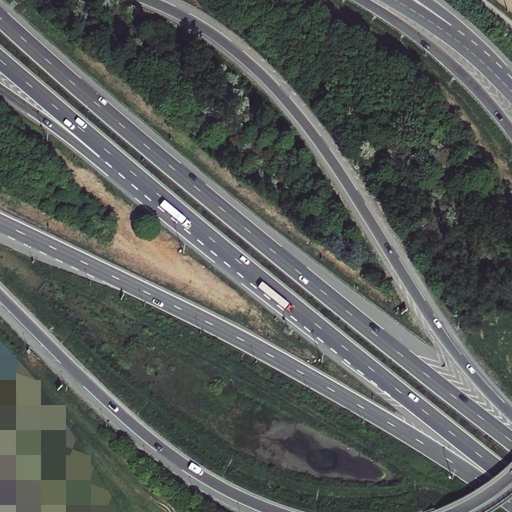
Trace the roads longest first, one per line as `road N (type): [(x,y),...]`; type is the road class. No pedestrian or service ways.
road 1 (motorway): [(511,442),(0,18)]
road 2 (trunk): [(0,223),(237,337),(511,501)]
road 3 (trunk): [(511,415),(443,339),(332,161),(274,86),(222,39),(149,0)]
road 4 (motorway): [(0,59),(349,350)]
road 5 (motorway): [(0,89),(349,350)]
road 6 (trunk): [(0,296),(156,444),(274,511)]
road 7 (motorway): [(349,350),(511,480)]
road 8 (trunk): [(511,131),(451,65),(360,0)]
